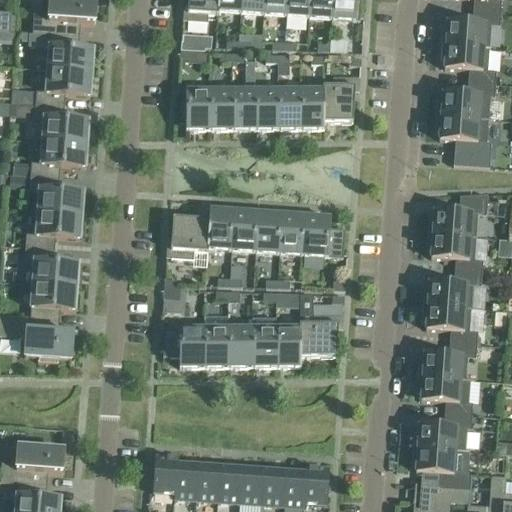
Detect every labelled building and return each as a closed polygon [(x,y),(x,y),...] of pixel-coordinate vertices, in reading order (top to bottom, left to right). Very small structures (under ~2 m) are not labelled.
[(40,37),(79,39),(75,38),(75,27),(94,28),(95,4),(83,3),(83,0),(62,0),(63,1),(50,1),(49,18),(33,17),(32,36),(40,37)] [(216,18),(217,0),(187,0),(186,24),(207,26),(208,17),(216,18)] [(218,14),(240,16),(241,0),(217,0),(216,18),(218,18),(218,14)] [(263,0),(241,0),(240,16),(263,18),(263,0)] [(263,0),(263,18),(286,19),(286,0),(263,0)] [(286,0),(286,19),(309,21),(310,0),(286,0)] [(310,0),(309,21),(332,22),(333,0),(310,0)] [(333,0),(332,22),(360,24),(361,3),(356,2),(356,0),(333,0)] [(474,2),(473,14),(500,16),(501,3),(492,3),(492,0),(449,0),(474,2)] [(0,34),(9,35),(10,15),(0,14),(0,34)] [(499,29),(500,16),(473,14),(472,26),(447,24),(447,33),(443,32),(442,32),(441,48),(489,52),(490,29),(499,29)] [(20,36),(19,46),(27,46),(28,36),(20,36)] [(79,40),(79,39),(40,37),(39,50),(49,51),(47,73),(90,76),(92,53),(74,51),(74,40),(79,40)] [(196,39),(195,54),(203,54),(203,51),(210,51),(211,40),(196,39)] [(330,42),(330,48),(329,55),(329,56),(347,57),(348,43),(330,42)] [(238,44),(226,44),(225,52),(238,52),(238,44)] [(250,45),(238,44),(238,52),(250,53),(250,45)] [(271,53),(283,54),(283,46),(272,46),(271,53)] [(295,46),(283,46),(283,54),(295,54),(295,46)] [(329,55),(330,48),(317,47),(317,55),(329,55)] [(468,74),(467,85),(495,87),(496,74),(487,74),(489,52),(441,48),(440,64),(441,64),(441,63),(445,64),(444,72),(468,74)] [(192,61),(192,53),(180,52),(179,60),(192,61)] [(231,65),(231,56),(219,56),(219,65),(231,65)] [(243,56),(231,56),(231,65),(243,65),(243,56)] [(265,66),(277,66),(277,58),(265,58),(265,66)] [(289,58),(277,58),(277,66),(289,67),(289,58)] [(360,70),(361,62),(349,61),(348,69),(360,70)] [(36,94),(35,108),(74,111),(74,110),(69,110),(70,98),(89,100),(90,76),(47,73),(46,95),(36,94)] [(352,126),(356,81),(332,81),(332,89),(324,89),(324,126),(352,126)] [(495,87),(467,85),(466,97),(442,95),(442,104),(438,104),(438,103),(437,103),(436,119),(488,123),(489,100),(494,100),(495,87)] [(322,93),(301,93),(301,133),(324,133),(324,126),(324,89),(322,89),(322,93)] [(185,133),(209,133),(208,93),(181,93),(180,115),(185,115),(185,133)] [(208,93),(209,133),(232,133),(231,93),(208,93)] [(254,93),(231,93),(232,133),(255,133),(254,93)] [(254,93),(255,133),(278,133),(278,93),(254,93)] [(301,93),(278,93),(278,133),(301,133),(301,93)] [(74,111),(35,108),(34,121),(44,122),(42,144),(85,147),(87,124),(68,123),(69,111),(74,111)] [(486,146),(488,123),(436,119),(435,135),(436,135),(440,135),(439,143),(455,144),(453,169),(489,172),(491,146),(486,146)] [(31,166),(30,179),(68,182),(64,181),(65,170),(83,171),(85,147),(42,144),(41,166),(31,166)] [(13,169),(13,186),(29,186),(30,169),(13,169)] [(39,193),(37,216),(80,219),(82,195),(63,194),(64,183),(68,183),(68,182),(30,179),(29,193),(39,193)] [(429,222),(427,237),(475,241),(477,218),(486,219),(487,198),(459,200),(458,216),(434,214),(433,223),(430,223),(430,222),(429,222)] [(231,254),(233,214),(209,212),(208,223),(206,256),(208,256),(208,252),(231,254)] [(233,214),(231,254),(255,256),(258,216),(233,214)] [(79,243),(80,219),(37,216),(36,238),(26,237),(25,251),(64,254),(64,253),(59,253),(60,241),(79,243)] [(282,217),(258,216),(255,256),(279,257),(282,217)] [(279,257),(303,259),(306,219),(282,217),(279,257)] [(306,219),(303,259),(343,262),(345,233),(330,232),(330,221),(306,219)] [(194,255),(206,256),(208,223),(172,220),(170,261),(193,263),(194,255)] [(455,263),(454,275),(481,277),(482,264),(474,263),(475,241),(427,237),(426,253),(428,253),(428,252),(431,253),(431,261),(455,263)] [(64,254),(25,251),(24,264),(34,265),(32,287),(75,290),(77,267),(58,265),(59,254),(64,254)] [(481,277),(454,275),(453,287),(429,285),(428,294),(425,294),(425,293),(423,292),(422,308),(470,312),(471,290),(480,290),(481,277)] [(163,290),(176,291),(176,283),(164,282),(163,290)] [(277,284),(265,283),(265,291),(277,292),(277,284)] [(289,284),(277,284),(277,292),(288,292),(289,284)] [(344,295),(345,287),(333,286),(332,294),(344,295)] [(75,290),(32,287),(31,309),(21,309),(20,322),(58,325),(58,324),(54,324),(55,313),(74,314),(75,290)] [(179,303),(180,291),(176,291),(163,290),(163,298),(162,302),(179,303)] [(343,307),(344,299),(332,299),(331,307),(343,307)] [(469,335),(470,312),(422,308),(421,325),(422,325),(422,324),(426,324),(426,333),(450,334),(449,346),(476,348),(477,335),(469,335)] [(313,327),(300,327),(300,360),(336,360),(339,318),(313,319),(313,327)] [(20,322),(0,320),(0,340),(26,342),(24,359),(37,360),(37,365),(58,367),(58,362),(70,363),(72,338),(53,337),(54,325),(58,326),(58,325),(20,322)] [(299,331),(276,331),(276,371),(300,371),(300,360),(300,327),(299,327),(299,331)] [(179,371),(203,371),(203,331),(165,331),(162,360),(179,360),(179,371)] [(203,371),(228,371),(227,331),(203,331),(203,371)] [(228,371),(252,371),(252,331),(227,331),(228,371)] [(252,371),(276,371),(276,331),(252,331),(252,371)] [(418,364),(417,380),(474,384),(474,383),(465,382),(466,361),(475,361),(476,348),(449,346),(448,358),(424,357),(423,365),(420,365),(420,364),(418,364)] [(474,385),(474,384),(417,380),(416,396),(417,396),(417,395),(421,395),(420,404),(445,406),(444,418),(471,420),(472,406),(468,406),(469,385),(474,385)] [(413,435),(412,451),(456,455),(469,456),(469,453),(465,453),(466,432),(470,433),(471,420),(444,418),(443,430),(419,428),(418,437),(414,436),(414,435),(413,435)] [(1,466),(0,477),(0,485),(3,485),(16,486),(46,489),(46,488),(42,488),(43,476),(47,477),(61,478),(63,453),(52,452),(52,448),(31,446),(30,451),(17,450),(16,467),(1,466)] [(440,477),(439,490),(469,492),(470,477),(455,476),(456,455),(412,451),(411,468),(412,468),(412,466),(416,467),(415,475),(440,477)] [(176,503),(178,468),(179,461),(155,460),(153,497),(173,499),(173,503),(176,503)] [(197,504),(199,469),(178,468),(176,503),(197,504)] [(218,506),(221,471),(199,469),(197,504),(218,506)] [(305,470),(305,476),(302,511),(304,511),(305,508),(326,509),(329,472),(305,470)] [(239,507),(242,472),(221,471),(218,506),(239,507)] [(260,509),(263,473),(242,472),(239,507),(260,509)] [(281,510),(284,475),(263,473),(260,509),(281,510)] [(302,511),(305,476),(284,475),(281,510),(302,511)] [(502,511),(504,497),(505,481),(491,480),(488,510),(468,509),(467,511),(502,511)] [(16,486),(14,511),(58,511),(59,502),(45,501),(41,500),(42,489),(46,489),(16,486)] [(467,511),(468,509),(467,509),(466,511),(449,511),(450,505),(468,506),(469,492),(439,490),(420,488),(418,511),(414,511),(414,509),(413,509),(412,511),(467,511)] [(511,511),(511,497),(504,497),(502,511),(511,511)]
